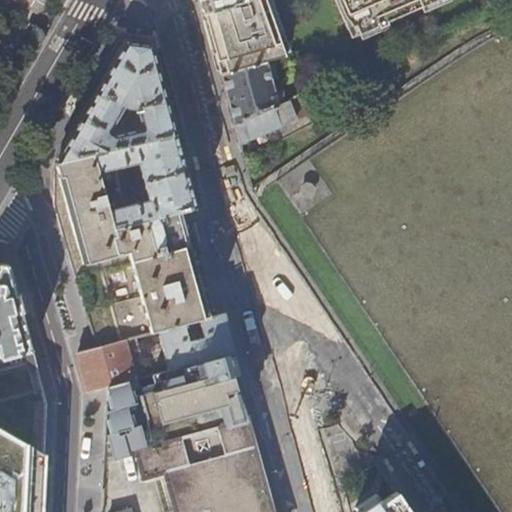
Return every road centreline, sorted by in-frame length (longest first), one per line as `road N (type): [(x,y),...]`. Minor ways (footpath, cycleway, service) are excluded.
road 1 (residential): [(156,0),(252,323)]
road 2 (residential): [(0,198),(18,215),(69,394),(68,511)]
road 3 (residential): [(252,323),(310,334),(431,511)]
road 4 (residential): [(252,323),(304,511)]
road 5 (secondary): [(0,165),(94,0)]
